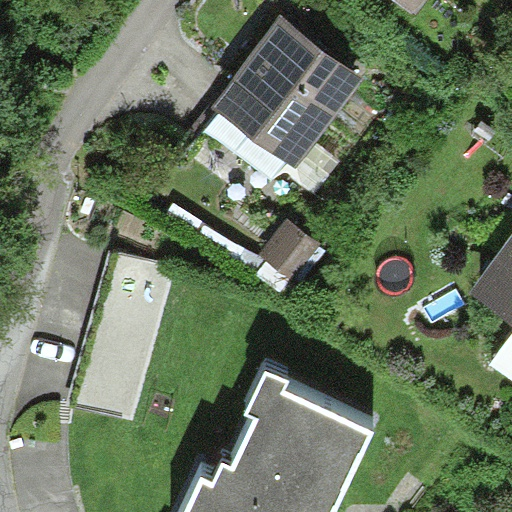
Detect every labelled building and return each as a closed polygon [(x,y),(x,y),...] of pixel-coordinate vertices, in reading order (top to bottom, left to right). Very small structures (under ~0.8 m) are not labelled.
[(396,0),(416,14),(426,0),(396,0)] [(294,1),(205,113),(286,177),(375,65),(294,1)] [(511,223),(474,274),(511,302),(511,223)] [(174,266),(113,249),(71,404),(132,420),(174,266)] [(328,511),(375,416),(285,373),(290,362),(269,351),(249,392),(260,398),(237,446),(226,441),(216,462),(204,456),(176,511),(328,511)]
